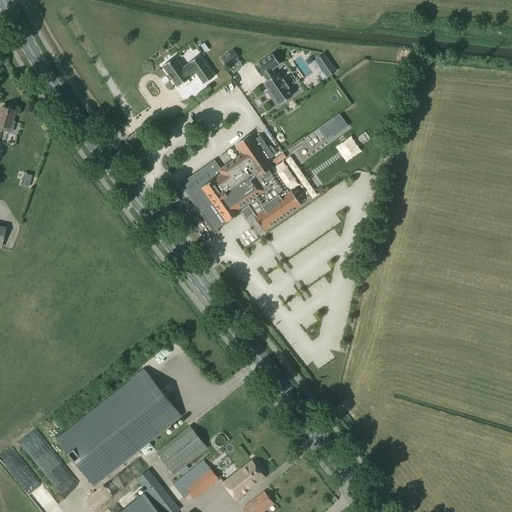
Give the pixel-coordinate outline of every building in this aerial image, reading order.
[(181,63),(194,53),(185,41),(172,52),(181,63)] [(225,65),(237,56),(232,49),(220,57),(225,65)] [(279,103),(292,94),(287,87),(288,86),(283,78),(282,79),(277,72),(274,74),(270,69),(278,63),(271,53),(254,66),(261,76),(263,74),(266,79),(264,81),(279,103)] [(323,55),(315,60),(327,78),(335,72),(323,55)] [(197,56),(187,63),(188,63),(181,68),(173,58),(161,67),(176,87),(188,79),(188,77),(194,72),(203,84),(212,77),(197,56)] [(307,56),(298,63),(305,71),(313,64),(307,56)] [(0,131),(2,132),(2,130),(3,127),(10,129),(15,111),(2,107),(0,112),(0,131)] [(339,114),(318,128),(325,138),(345,124),(339,114)] [(213,162),(181,184),(189,196),(194,204),(193,204),(188,208),(194,217),(199,213),(200,212),(201,212),(201,211),(203,210),(202,212),(204,212),(214,227),(214,228),(216,229),(225,223),(225,222),(225,223),(240,213),(239,212),(242,210),(246,217),(253,212),(255,216),(254,217),(264,231),(301,205),(291,191),(288,192),(272,168),(267,161),(274,156),(273,156),(276,154),(270,146),(268,148),(259,136),(253,140),(249,135),(236,144),(243,154),(219,170),(213,162)] [(282,153),(273,160),(275,164),(285,158),(282,153)] [(289,268),(279,274),(283,279),(293,273),(289,268)] [(57,439),(94,486),(181,417),(144,370),(57,439)] [(189,468),(186,465),(206,448),(190,428),(157,454),(174,474),(178,471),(181,475),(189,468)] [(173,484),(185,501),(191,496),(194,499),(219,479),(203,460),(173,484)] [(236,500),(265,477),(252,460),(223,483),(236,500)] [(136,480),(162,511),(177,511),(180,510),(148,470),(136,480)] [(262,511),(274,503),(264,491),(242,508),(245,511),(262,511)] [(157,511),(145,495),(123,511),(157,511)] [(89,509),(91,511),(93,511),(105,504),(102,500),(89,509)]
